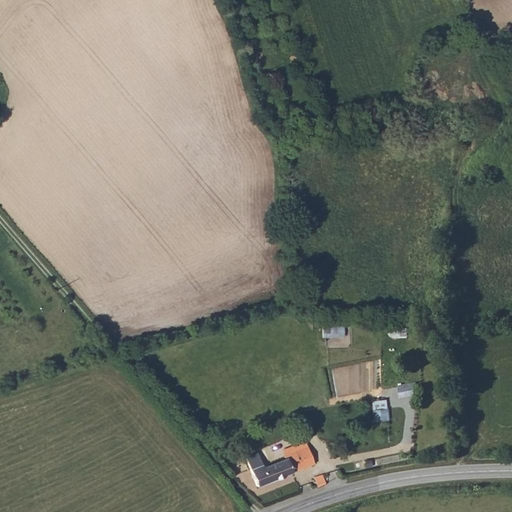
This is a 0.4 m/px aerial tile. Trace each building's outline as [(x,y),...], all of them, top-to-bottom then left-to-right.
[(409,322),(391,322),(392,331),(409,330),(409,322)] [(343,328),(320,326),(319,338),(342,339),(343,328)] [(418,382),(398,385),(400,398),(420,396),(418,382)] [(371,409),(372,422),(387,421),(385,408),(371,409)] [(262,460),(252,465),(261,484),(318,460),(309,442),(286,452),(287,455),(264,465),(262,460)] [(317,477),(320,484),(328,481),(325,474),(317,477)]
